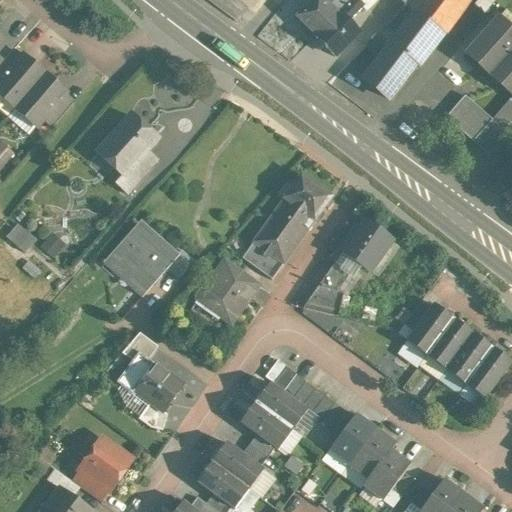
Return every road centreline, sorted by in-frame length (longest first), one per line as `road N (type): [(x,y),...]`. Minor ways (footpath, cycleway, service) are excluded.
road 1 (secondary): [(511,261),(170,0)]
road 2 (residential): [(270,314),(480,468)]
road 3 (residential): [(270,314),(135,511)]
road 4 (residential): [(345,202),(270,314)]
